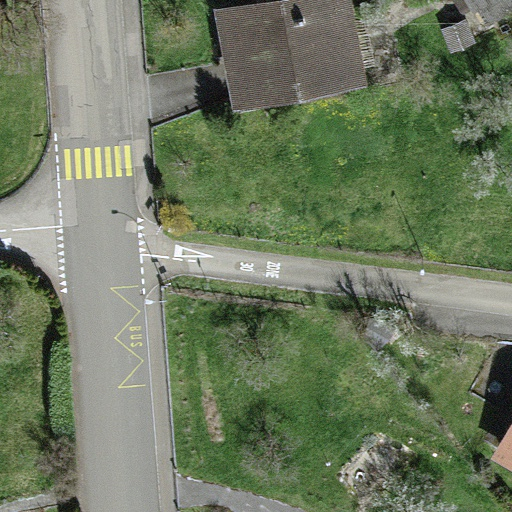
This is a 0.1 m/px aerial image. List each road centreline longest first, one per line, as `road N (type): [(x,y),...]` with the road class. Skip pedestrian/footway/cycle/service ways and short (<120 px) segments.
road 1 (residential): [(511,299),(101,250)]
road 2 (secondary): [(123,511),(101,250)]
road 3 (secondary): [(100,225),(81,0)]
